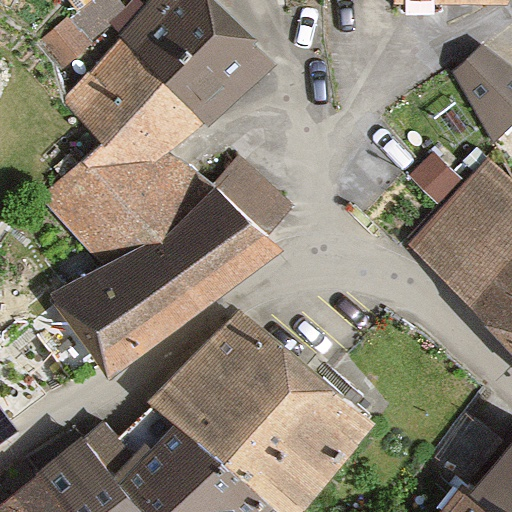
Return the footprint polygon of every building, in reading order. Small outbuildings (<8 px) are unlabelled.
[(146,0),(73,90),(76,163),(167,158),(273,59),(214,0),(146,0)] [(39,44),(64,67),(102,26),(77,3),(39,44)] [(511,60),(483,37),(442,80),(491,142),(511,120),(511,60)] [(416,175),(447,197),(467,170),(437,147),(416,175)] [(511,345),(511,180),(486,156),(406,242),(511,345)] [(40,286),(101,366),(267,237),(207,170),(194,184),(167,158),(76,163),(46,192),(93,246),(40,286)] [(241,306),(144,388),(273,511),(285,511),(369,409),(241,306)] [(0,425),(17,415),(0,393),(0,425)] [(511,511),(511,405),(431,511),(511,511)] [(273,511),(161,409),(103,465),(143,511),(273,511)] [(74,426),(31,467),(66,511),(139,511),(103,465),(74,426)] [(66,511),(31,467),(0,493),(0,511),(66,511)]
